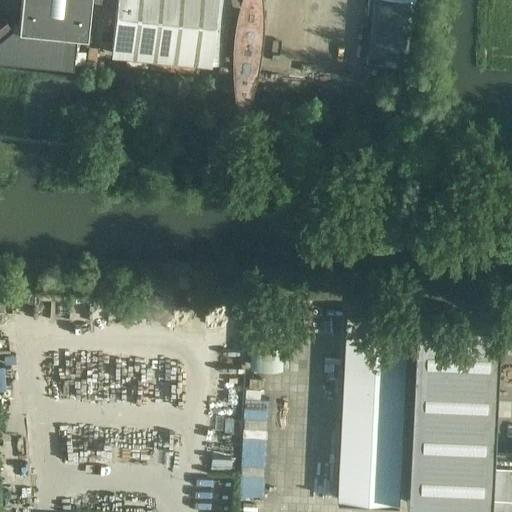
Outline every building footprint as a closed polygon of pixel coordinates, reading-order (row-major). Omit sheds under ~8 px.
[(21,0),(19,25),(12,24),(5,16),(0,20),(0,55),(72,63),(76,32),(87,33),(90,0),(21,0)] [(116,0),(111,53),(211,63),(217,0),(116,0)] [(252,305),(249,366),(281,367),(284,307),(252,305)] [(346,311),(337,499),(397,502),(406,314),(346,311)] [(489,506),(511,507),(511,443),(493,443),(499,319),(414,315),(405,503),(406,503),(489,507),(489,506)]
